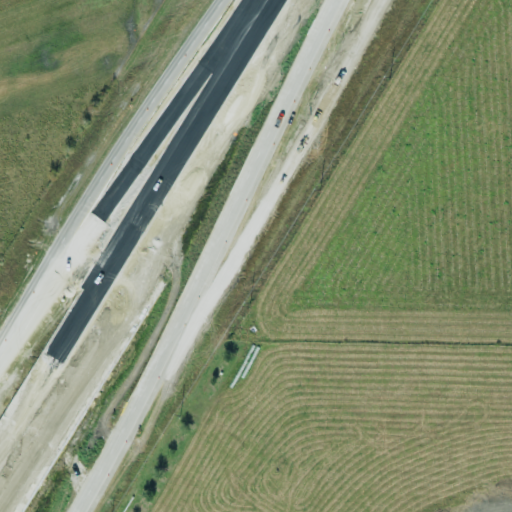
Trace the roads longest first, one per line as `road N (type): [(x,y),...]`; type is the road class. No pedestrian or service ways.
road 1 (trunk): [(12,511),(325,0)]
road 2 (trunk): [(80,511),(333,0)]
road 3 (trunk): [(273,0),(0,448)]
road 4 (trunk): [(252,0),(0,350)]
